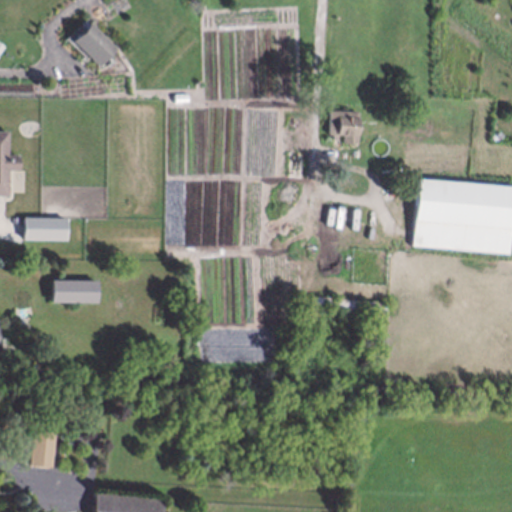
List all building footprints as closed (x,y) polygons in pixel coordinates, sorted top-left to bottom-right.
[(72,40),(89,23),(115,48),(98,66),(72,40)] [(342,135),(341,143),(356,143),(357,111),(328,110),(327,135),(342,135)] [(0,131),(7,132),(6,156),(18,156),(17,172),(7,171),(6,197),(0,196),(0,131)] [(511,187),(416,178),(410,247),(508,255),(511,210),(511,187)] [(22,218),(21,241),(65,242),(65,219),(22,218)] [(51,281),(50,303),(95,304),(95,282),(51,281)] [(32,431),(28,465),(52,468),(56,434),(32,431)] [(94,493),(91,511),(160,511),(162,501),(94,493)]
